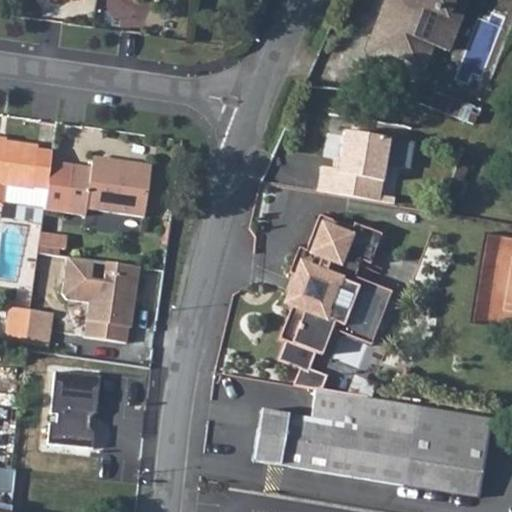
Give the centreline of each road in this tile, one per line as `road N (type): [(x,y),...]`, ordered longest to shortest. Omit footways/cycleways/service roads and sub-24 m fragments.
road 1 (unclassified): [(169,511),(186,357),(256,106)]
road 2 (residential): [(256,106),(0,66)]
